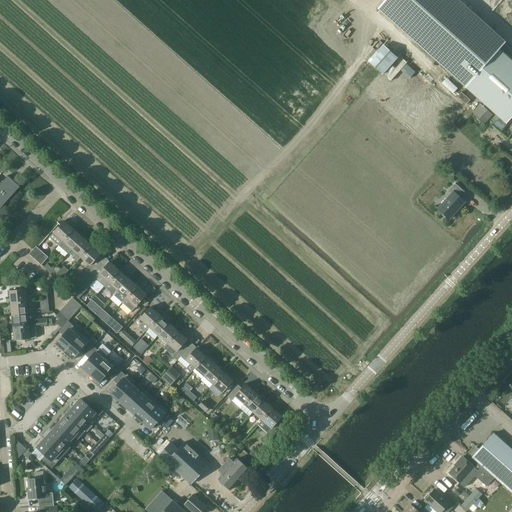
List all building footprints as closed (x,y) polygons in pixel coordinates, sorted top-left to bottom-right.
[(386,0),(378,9),(379,9),(387,16),(386,16),(388,17),(395,24),(396,25),(397,25),(404,31),(404,32),(405,33),(405,32),(413,39),(466,87),(496,114),(507,123),(510,120),(511,121),(511,60),(499,49),(482,34),(488,26),(458,0),(386,0)] [(384,43),(369,59),(384,73),(399,57),(384,43)] [(403,58),(388,76),(392,79),(402,69),(410,77),(417,70),(403,58)] [(448,77),(443,82),(454,92),(459,87),(448,77)] [(462,91),(458,95),(466,103),(471,99),(462,91)] [(481,103),(472,112),(485,124),(493,115),(481,103)] [(0,209),(1,208),(20,187),(8,176),(1,183),(0,182),(0,209)] [(462,199),(467,193),(456,183),(450,190),(454,193),(440,210),(450,219),(466,202),(462,199)] [(53,232),(58,237),(54,241),(59,245),(74,229),(64,220),(53,232)] [(83,237),(74,229),(59,245),(68,253),(83,237)] [(92,245),(83,237),(68,253),(68,254),(72,249),(76,253),(72,258),(77,262),(81,257),(92,245)] [(101,253),(92,245),(81,257),(90,265),(101,253)] [(33,249),(29,254),(41,265),(49,257),(36,246),(33,249)] [(110,261),(98,274),(95,278),(96,279),(104,286),(119,270),(110,261)] [(44,267),(50,273),(53,269),(47,263),(44,267)] [(50,273),(60,281),(69,271),(64,266),(61,270),(57,266),(54,269),(53,269),(50,273)] [(85,269),(68,289),(73,293),(91,274),(85,269)] [(128,278),(119,270),(104,286),(113,295),(118,290),(128,278)] [(91,274),(73,293),(79,299),(96,279),(95,278),(91,274)] [(137,286),(128,278),(118,290),(113,295),(122,303),(137,286)] [(147,295),(137,286),(122,303),(132,311),(147,295)] [(10,291),(11,303),(27,301),(32,301),(32,295),(26,295),(26,289),(10,291)] [(72,298),(69,302),(78,310),(82,306),(72,298)] [(92,300),(87,305),(96,314),(101,308),(92,300)] [(27,301),(11,303),(12,315),(28,314),(27,301)] [(78,310),(69,302),(65,306),(74,315),(78,310)] [(65,306),(61,310),(70,319),(74,315),(65,306)] [(140,318),(145,323),(140,328),(145,332),(149,327),(160,315),(151,306),(140,318)] [(96,314),(105,322),(110,316),(101,308),(96,314)] [(61,310),(57,315),(61,319),(66,323),(70,319),(61,310)] [(28,314),(12,315),(13,327),(35,325),(36,325),(35,319),(29,319),(28,314)] [(169,323),(160,315),(149,327),(158,335),(169,323)] [(110,316),(105,322),(118,333),(123,327),(110,316)] [(57,323),(62,328),(66,323),(61,319),(57,323)] [(81,333),(68,321),(59,331),(63,335),(56,343),(65,351),(81,333)] [(178,331),(169,323),(158,335),(167,343),(178,331)] [(35,325),(13,327),(15,340),(36,338),(35,325)] [(132,346),(136,341),(124,330),(120,335),(132,346)] [(188,339),(178,331),(167,343),(177,351),(173,356),(177,360),(188,348),(184,344),(188,339)] [(81,333),(65,351),(74,360),(74,359),(81,351),(85,355),(93,346),(89,342),(90,341),(81,333)] [(141,354),(144,351),(138,345),(135,349),(141,354)] [(97,350),(93,346),(85,355),(89,359),(82,366),(82,367),(91,375),(107,356),(99,348),(97,350)] [(195,368),(206,356),(203,353),(204,351),(199,346),(197,348),(197,347),(186,359),(190,364),(186,368),(191,373),(195,368)] [(121,368),(107,356),(91,375),(100,383),(100,382),(107,374),(111,378),(121,368)] [(204,376),(215,364),(217,362),(211,357),(210,359),(206,356),(195,368),(204,376)] [(224,372),(215,364),(204,376),(213,384),(224,372)] [(162,377),(171,385),(179,376),(170,368),(162,377)] [(136,382),(127,374),(126,375),(122,371),(114,380),(118,384),(111,392),(110,392),(119,400),(132,385),(136,382)] [(233,380),(224,372),(213,384),(222,392),(233,380)] [(187,382),(180,389),(187,395),(190,391),(193,388),(187,382)] [(237,387),(228,396),(232,400),(236,396),(244,404),(255,392),(246,383),(240,389),(237,387)] [(132,385),(119,400),(127,407),(140,392),(132,385)] [(152,396),(143,388),(127,407),(135,414),(152,396)] [(197,397),(190,391),(187,395),(194,401),(197,397)] [(255,392),(244,404),(253,412),(264,400),(255,392)] [(152,396),(135,414),(143,422),(160,403),(152,396)] [(181,396),(176,400),(181,404),(185,400),(181,396)] [(81,398),(74,407),(92,424),(104,411),(93,402),(89,406),(82,399),(81,398)] [(264,400),(253,412),(262,420),(273,408),(264,400)] [(202,402),(199,406),(206,412),(209,408),(202,402)] [(168,411),(160,403),(143,422),(151,429),(159,421),(163,425),(171,416),(167,412),(168,411)] [(74,407),(66,415),(85,432),(92,424),(74,407)] [(273,408),(262,420),(258,425),(267,433),(262,439),(267,443),(283,426),(278,422),(282,416),(273,408)] [(66,415),(59,423),(78,440),(85,432),(66,415)] [(227,423),(223,418),(219,423),(223,427),(227,423)] [(59,423),(52,431),(71,448),(67,444),(74,437),(78,440),(59,423)] [(235,432),(230,426),(226,430),(232,435),(235,432)] [(218,429),(208,430),(208,440),(219,440),(218,429)] [(90,449),(95,453),(113,434),(108,430),(90,449)] [(52,431),(45,439),(63,456),(71,448),(52,431)] [(235,432),(232,435),(239,442),(242,438),(235,432)] [(511,449),(495,434),(474,457),(473,458),(483,467),(494,477),(511,493),(511,449)] [(63,456),(45,439),(37,447),(46,455),(42,459),(52,468),(63,456)] [(18,459),(27,449),(19,442),(17,445),(18,459)] [(192,483),(209,464),(185,442),(178,449),(170,442),(160,454),(192,483)] [(85,464),(91,459),(86,454),(81,460),(85,464)] [(494,477),(483,467),(473,458),(469,463),(463,457),(458,463),(459,464),(450,474),(464,487),(475,476),(487,486),(494,477)] [(231,489),(249,469),(237,458),(234,462),(229,458),(219,470),(223,474),(219,479),(231,489)] [(77,461),(61,478),(67,483),(83,467),(77,461)] [(39,497),(39,505),(54,503),(53,492),(45,493),(44,477),(29,479),(31,498),(39,497)] [(97,511),(105,503),(78,478),(70,486),(97,511)] [(425,500),(437,511),(448,511),(454,506),(435,489),(425,500)] [(145,509),(149,511),(186,511),(183,508),(173,500),(162,490),(145,509)] [(184,504),(186,505),(183,508),(186,511),(202,511),(207,506),(193,494),(184,504)] [(469,511),(478,511),(489,500),(483,495),(469,511)] [(54,503),(39,505),(40,511),(39,511),(58,511),(55,511),(54,503)]
